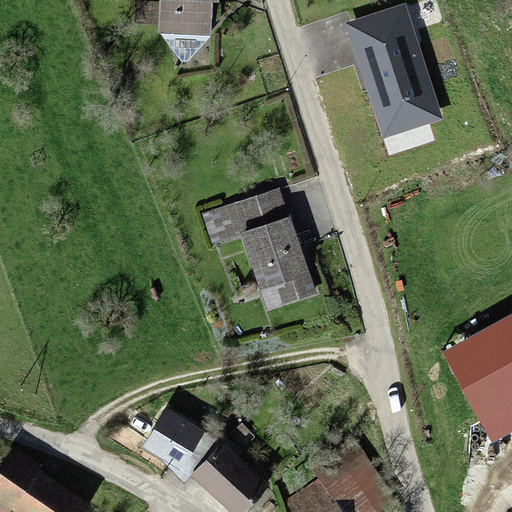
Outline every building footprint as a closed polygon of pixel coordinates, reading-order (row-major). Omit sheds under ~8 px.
[(128,3),(127,28),(208,31),(209,0),(158,0),(159,4),(128,3)] [(347,22),(383,133),(439,115),(403,4),(347,22)] [(207,47),(197,47),(197,57),(207,57),(207,47)] [(287,216),(241,233),(268,311),(314,295),(287,216)] [(511,312),(440,352),(491,442),(511,430),(511,312)] [(202,436),(167,411),(143,446),(178,470),(202,436)] [(253,444),(239,430),(193,477),(229,511),(238,511),(262,488),(236,462),(253,444)] [(11,453),(0,469),(0,511),(6,511),(10,507),(17,511),(78,511),(85,503),(11,453)] [(336,511),(316,485),(284,508),(287,511),(336,511)]
